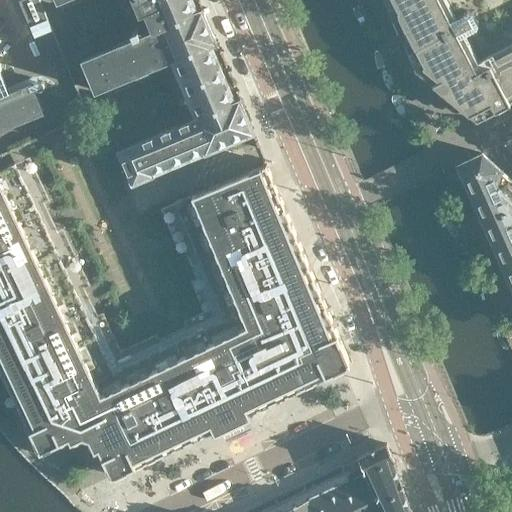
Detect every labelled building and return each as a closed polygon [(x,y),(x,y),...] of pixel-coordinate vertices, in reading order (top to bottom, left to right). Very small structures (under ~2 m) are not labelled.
[(39,0),(19,0),(43,57),(60,50),(39,0)] [(197,11),(192,0),(57,0),(58,1),(60,0),(135,0),(141,13),(148,10),(155,28),(82,59),(96,91),(177,57),(201,115),(120,148),(133,180),(253,130),(240,98),(234,100),(210,43),(215,41),(202,8),(197,11)] [(511,0),(384,0),(415,69),(477,120),(511,101),(511,0)] [(1,68),(0,65),(0,131),(45,112),(32,81),(9,92),(7,85),(7,84),(8,84),(9,82),(9,80),(9,79),(9,78),(9,77),(8,77),(7,76),(6,75),(5,75),(4,75),(2,75),(0,69),(1,69),(1,68)] [(66,498),(113,476),(143,461),(216,427),(219,425),(244,414),(350,363),(266,163),(187,196),(175,202),(177,205),(128,228),(82,131),(15,162),(0,169),(0,432),(1,434),(5,439),(10,444),(14,448),(18,453),(23,458),(28,462),(32,467),(37,472),(42,476),(46,480),(51,485),(56,489),(61,493),(66,498)] [(511,137),(503,142),(511,149),(511,137)] [(511,180),(481,153),(459,164),(511,281),(511,180)] [(403,511),(410,509),(392,459),(394,458),(386,443),(358,457),(343,465),(342,464),(267,500),(241,511),(403,511)]
